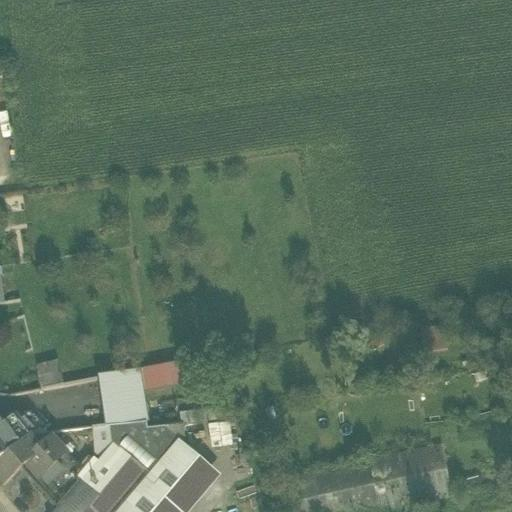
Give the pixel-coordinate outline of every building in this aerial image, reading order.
[(438,324),(421,327),(425,353),(443,349),(438,324)] [(37,368),(41,391),(64,386),(58,363),(37,368)] [(171,386),(142,391),(142,393),(185,386),(181,364),(168,366),(171,386)] [(168,366),(139,371),(142,391),(171,386),(168,366)] [(98,379),(105,429),(147,424),(142,393),(142,391),(139,371),(98,379)] [(0,463),(28,440),(30,438),(31,437),(48,435),(31,414),(16,417),(4,427),(0,421),(0,463)] [(231,445),(231,423),(210,424),(210,445),(231,445)] [(189,511),(212,485),(174,452),(179,446),(160,430),(148,431),(147,424),(105,429),(93,430),(95,455),(102,460),(98,464),(94,461),(84,473),(87,475),(82,481),(83,482),(58,510),(56,511),(189,511)] [(184,427),(160,430),(179,446),(186,439),(184,427)] [(34,483),(58,510),(83,482),(82,481),(79,478),(65,463),(70,459),(50,440),(39,450),(28,440),(0,463),(0,481),(4,486),(22,470),(27,466),(39,479),(34,483)] [(218,479),(179,446),(174,452),(212,485),(218,479)] [(404,500),(448,499),(447,448),(403,449),(404,500)] [(22,470),(34,483),(39,479),(27,466),(22,470)]
